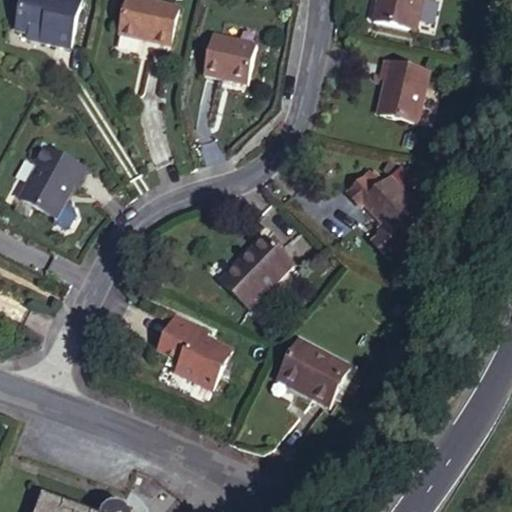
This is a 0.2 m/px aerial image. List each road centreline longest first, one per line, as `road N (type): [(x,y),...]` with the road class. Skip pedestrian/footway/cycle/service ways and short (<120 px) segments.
road 1 (residential): [(42,403),(123,235),(159,206),(259,173),(283,152),(300,123),(322,0)]
road 2 (residential): [(42,403),(260,495)]
road 3 (trunk): [(511,343),(410,511)]
